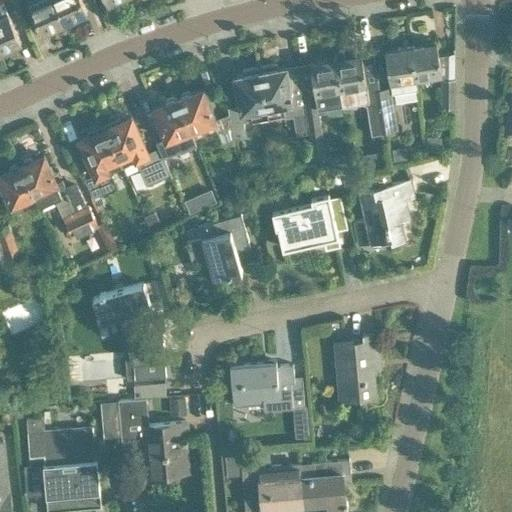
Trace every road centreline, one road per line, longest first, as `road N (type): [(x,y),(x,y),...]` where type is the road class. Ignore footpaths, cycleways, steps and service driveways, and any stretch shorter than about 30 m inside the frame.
road 1 (residential): [(0,108),(218,23),(328,0)]
road 2 (residential): [(445,283),(196,337),(199,388)]
road 3 (residential): [(445,283),(473,147),(477,0)]
road 4 (residential): [(397,511),(445,283)]
